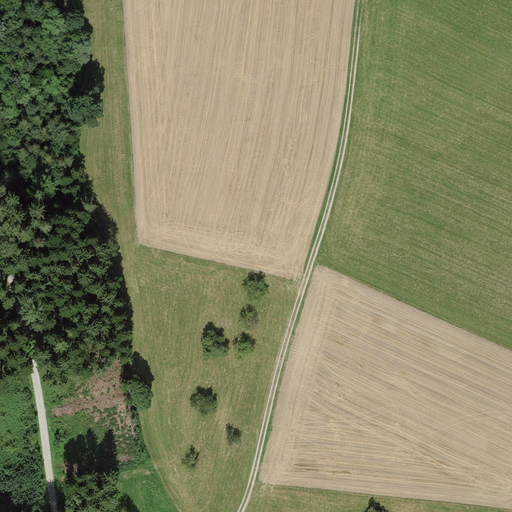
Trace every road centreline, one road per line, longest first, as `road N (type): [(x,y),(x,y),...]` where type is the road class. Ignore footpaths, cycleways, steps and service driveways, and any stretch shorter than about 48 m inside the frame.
road 1 (track): [(244,511),(330,211),(354,82)]
road 2 (track): [(56,511),(43,472),(36,366),(0,251)]
